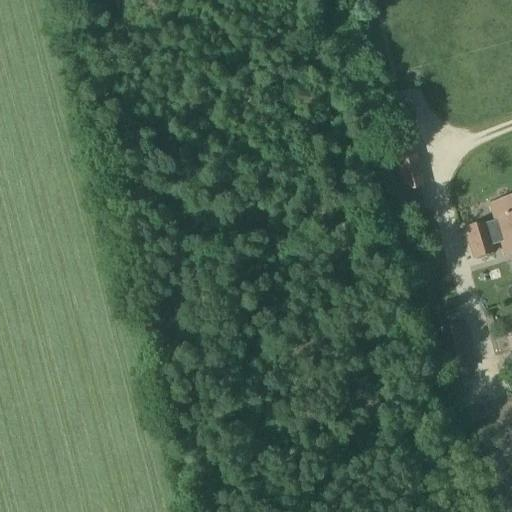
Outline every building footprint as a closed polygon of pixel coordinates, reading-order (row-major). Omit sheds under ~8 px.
[(412,113),(433,106),(429,93),(407,100),(412,113)] [(383,148),(395,194),(420,188),(407,142),(383,148)] [(484,223),(466,228),(475,258),(493,253),(490,244),(500,241),(505,256),(511,254),(511,198),(490,204),(495,224),(485,227),(484,223)] [(472,368),(460,323),(434,330),(445,375),(472,368)] [(475,405),(466,408),(470,422),(479,420),(475,405)]
